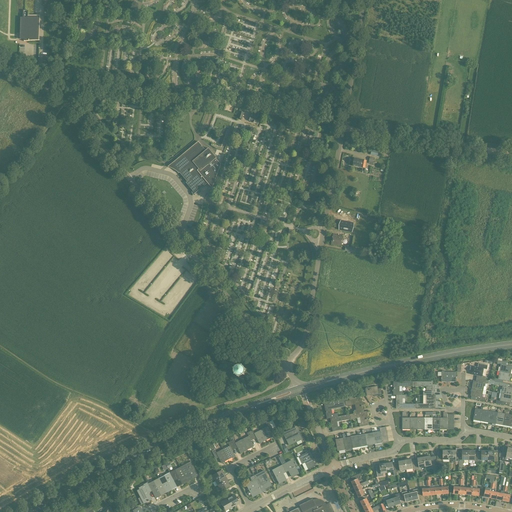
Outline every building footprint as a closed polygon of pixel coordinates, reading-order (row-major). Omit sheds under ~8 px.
[(25,0),(25,11),(23,11),(22,17),(20,17),(19,39),(24,39),(26,39),(26,41),(28,41),(31,41),(34,41),(37,41),(38,41),(39,41),(39,40),(38,40),(39,16),(29,16),(29,14),(34,14),(34,0),(25,0)] [(258,124),(260,119),(257,118),(258,116),(252,114),(251,116),(249,121),(252,122),(256,124),(256,123),(258,124)] [(195,193),(207,183),(212,189),(221,165),(216,159),(217,158),(208,148),(205,151),(198,142),(172,164),(176,169),(187,182),(186,183),(195,193)] [(361,168),(361,167),(362,160),(354,159),(353,166),(361,168)] [(354,224),(341,222),(340,230),(352,232),(354,224)] [(341,247),(343,237),(333,235),(331,245),(341,247)] [(191,371),(191,372),(196,361),(171,348),(165,358),(166,358),(147,394),(172,407),(191,371)] [(501,365),(499,372),(511,374),(511,367),(511,366),(506,365),(506,362),(498,361),(497,364),(501,365)] [(240,364),(239,364),(239,366),(237,367),(235,366),(234,367),(236,368),(235,371),(233,371),(233,372),(234,373),(235,372),(238,374),(238,376),(239,376),(240,376),(240,374),(242,373),(243,374),(244,374),(244,373),(243,372),(243,369),(245,369),(245,368),(244,368),(243,368),(241,366),(241,365),(240,364)] [(486,377),(482,376),(483,369),(487,369),(487,365),(478,364),(478,368),(472,367),(470,366),(469,370),(471,371),(470,374),(477,376),(476,378),(480,379),(485,380),(486,377)] [(441,382),(456,382),(456,373),(445,372),(445,371),(442,371),(442,372),(441,372),(441,382)] [(510,381),(511,374),(499,372),(498,379),(495,378),(494,382),(499,383),(503,383),(503,380),(510,381)] [(473,381),(472,388),(483,391),(485,383),(488,384),(489,381),(485,380),(480,379),(479,382),(473,381)] [(393,395),(396,395),(402,395),(402,392),(398,392),(398,387),(413,387),(413,382),(393,382),(393,395)] [(423,395),(426,396),(433,395),(433,382),(413,382),(413,387),(427,387),(427,392),(423,392),(423,395)] [(503,386),(501,394),(511,395),(511,387),(508,387),(508,384),(503,383),(499,383),(499,386),(503,386)] [(381,388),(377,389),(377,386),(365,389),(367,396),(378,394),(379,396),(382,395),(381,388)] [(482,398),(483,391),(472,388),(471,396),(477,397),(476,400),(485,402),(485,399),(482,398)] [(511,403),(511,397),(511,395),(501,394),(499,401),(496,401),(496,404),(504,405),(505,402),(511,403)] [(406,395),(402,395),(396,395),(396,409),(416,409),(416,404),(402,404),(402,399),(406,399),(406,395)] [(426,404),(416,404),(416,409),(435,409),(435,395),(433,395),(426,396),(426,404)] [(364,412),(361,399),(345,402),(346,406),(355,405),(356,410),(354,411),(354,414),(364,412)] [(331,410),(345,407),(343,400),(331,402),(332,404),(324,406),(327,419),(338,417),(337,413),(332,414),(331,410)] [(473,420),(481,422),(483,410),(475,409),(473,420)] [(481,422),(488,423),(490,411),(483,410),(481,422)] [(495,424),(497,413),(490,411),(488,423),(495,424)] [(349,415),(350,420),(360,418),(361,424),(359,424),(359,427),(369,426),(366,412),(364,412),(354,414),(349,415)] [(495,424),(503,426),(505,414),(497,413),(495,424)] [(503,426),(510,427),(511,415),(505,414),(503,426)] [(338,417),(327,419),(331,419),(333,432),(341,430),(340,427),(337,428),(336,423),(350,420),(349,415),(338,417)] [(261,430),(266,440),(273,437),(270,431),(273,430),(269,422),(266,423),(268,426),(261,430)] [(290,429),(283,432),(289,445),(303,439),(299,432),(293,435),(290,429)] [(254,440),(257,438),(260,444),(266,440),(261,430),(254,433),(253,430),(250,432),(254,440)] [(242,440),(247,450),(254,446),(251,441),(254,440),(250,432),(247,433),(249,436),(242,440)] [(381,438),(381,437),(380,434),(380,432),(372,433),(374,443),(374,445),(379,444),(378,443),(382,442),(381,440),(381,438)] [(374,443),(372,433),(365,435),(367,445),(374,443)] [(360,447),(367,446),(367,445),(365,435),(358,436),(360,447)] [(360,447),(358,436),(350,437),(353,449),(360,447)] [(345,450),(353,449),(350,437),(343,439),(345,450)] [(338,451),(345,450),(343,439),(336,440),(338,451)] [(235,449),(238,448),(241,453),(247,450),(242,440),(235,443),(234,440),(231,441),(235,449)] [(223,449),(228,460),(235,456),(232,451),(235,449),(231,441),(228,443),(230,446),(223,449)] [(511,458),(511,448),(508,448),(508,449),(505,449),(503,458),(509,459),(509,458),(511,458)] [(222,463),(228,460),(223,449),(217,453),(215,450),(212,451),(216,459),(219,457),(222,463)] [(443,460),(449,460),(449,451),(443,451),(443,452),(440,452),(440,462),(443,462),(443,460)] [(456,454),(456,451),(449,451),(449,460),(456,460),(456,462),(459,462),(459,454),(456,454)] [(462,454),(459,454),(459,462),(459,467),(463,467),(463,462),(464,461),(469,460),(469,451),(462,451),(462,454)] [(475,454),(475,451),(469,451),(469,460),(475,460),(475,462),(478,462),(478,454),(475,454)] [(482,460),(488,460),(488,451),(482,451),(481,454),(478,454),(478,462),(482,462),(482,460)] [(494,453),(494,451),(488,451),(488,460),(494,461),(494,462),(497,462),(497,453),(494,453)] [(300,465),(302,464),(306,462),(309,469),(315,466),(309,452),(299,457),(297,458),(300,465)] [(433,457),(430,458),(430,457),(424,458),(425,467),(432,466),(432,467),(435,467),(433,457)] [(425,467),(424,458),(417,459),(418,460),(415,461),(416,470),(419,469),(419,468),(425,467)] [(282,465),(286,472),(288,471),(292,477),(299,473),(301,471),(299,466),(296,467),(292,460),(282,465)] [(415,461),(411,461),(411,460),(405,461),(406,470),(412,469),(413,471),(416,470),(415,461)] [(406,470),(405,461),(398,462),(399,463),(396,464),(397,473),(400,473),(400,471),(406,470)] [(184,467),(183,466),(180,468),(187,481),(194,477),(191,471),(194,469),(190,462),(187,464),(188,465),(184,467)] [(396,464),(393,464),(392,463),(386,464),(387,473),(394,472),(394,476),(397,475),(397,473),(396,464)] [(387,473),(386,464),(379,465),(379,467),(376,467),(378,476),(381,476),(381,474),(387,473)] [(283,473),(286,472),(282,465),(273,470),(280,483),(286,480),(283,473)] [(187,481),(180,468),(177,469),(177,471),(173,473),(172,472),(169,473),(173,480),(176,478),(179,485),(187,481)] [(220,491),(230,486),(221,470),(212,475),(220,491)] [(266,491),(272,487),(264,471),(255,476),(256,479),(260,486),(262,484),(266,491)] [(163,478),(162,477),(158,479),(165,492),(173,488),(169,482),(173,480),(169,473),(166,475),(167,476),(163,478)] [(351,478),(352,481),(351,482),(354,487),(360,485),(360,484),(358,482),(362,480),(359,474),(351,478)] [(158,479),(155,480),(156,482),(152,484),(151,483),(148,484),(152,491),(155,489),(158,496),(165,492),(158,479)] [(246,484),(250,491),(248,492),(247,494),(249,496),(250,497),(252,495),(253,497),(260,494),(257,487),(260,486),(256,479),(252,481),(246,484)] [(360,485),(354,487),(356,493),(362,490),(361,487),(368,484),(367,481),(360,484),(360,485)] [(148,493),(151,491),(147,483),(143,485),(144,487),(137,491),(143,503),(151,499),(148,493)] [(492,492),(492,489),(490,489),(486,488),(484,497),(490,498),(492,492)] [(413,493),(408,495),(407,492),(402,493),(403,496),(404,496),(406,502),(418,500),(417,493),(418,493),(418,490),(413,491),(413,493)] [(501,491),(500,494),(498,493),(496,500),(503,501),(505,492),(503,491),(501,491)] [(225,511),(239,504),(234,494),(220,502),(225,511)] [(395,496),(395,499),(393,499),(395,506),(401,504),(399,498),(400,497),(399,494),(395,496)] [(395,506),(393,499),(390,500),(388,498),(384,500),(385,502),(387,502),(389,508),(395,506)] [(333,511),(329,503),(325,505),(324,503),(316,500),(313,501),(313,499),(299,505),(299,506),(300,508),(298,509),(298,508),(290,511),(289,511),(288,508),(285,509),(286,511),(333,511)] [(369,504),(366,499),(360,502),(363,507),(369,504)] [(363,507),(365,511),(372,509),(371,509),(370,506),(377,503),(375,500),(369,504),(363,507)]
